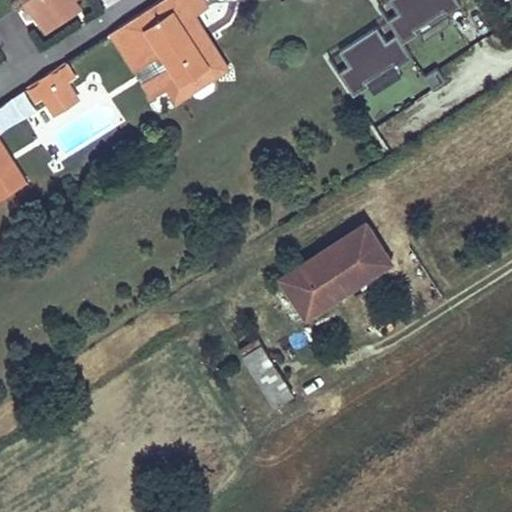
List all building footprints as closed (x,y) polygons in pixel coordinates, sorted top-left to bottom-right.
[(32,0),(42,16),(66,0),(32,0)] [(79,0),(66,0),(42,16),(48,24),(82,2),(79,0)] [(198,20),(186,0),(164,0),(120,29),(160,91),(175,82),(185,97),(200,86),(202,88),(203,91),(205,93),(210,92),(217,88),(221,84),(222,80),(221,79),(219,74),(235,63),(204,16),(198,20)] [(214,0),(186,0),(198,20),(204,16),(200,10),(214,0)] [(393,0),(403,14),(392,21),(407,43),(461,9),(455,0),(393,0)] [(395,37),(384,43),(374,28),(340,50),(350,65),(341,71),(356,93),(409,59),(395,37)] [(64,65),(74,81),(84,75),(73,59),(64,65)] [(43,79),(53,95),(74,81),(64,65),(43,79)] [(43,79),(36,83),(47,98),(53,95),(43,79)] [(74,81),(53,95),(63,109),(84,95),(74,81)] [(0,136),(0,185),(7,196),(29,182),(28,171),(19,165),(15,158),(12,151),(10,141),(2,140),(0,136)] [(312,312),(394,259),(369,222),(288,276),(312,312)] [(312,312),(288,276),(276,284),(299,320),(312,312)] [(269,339),(249,352),(282,403),(302,389),(269,339)]
